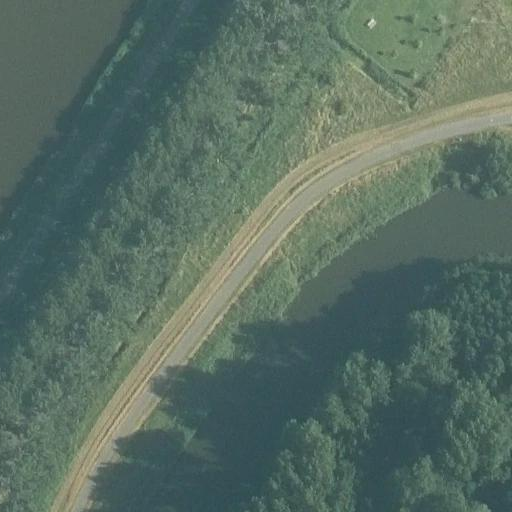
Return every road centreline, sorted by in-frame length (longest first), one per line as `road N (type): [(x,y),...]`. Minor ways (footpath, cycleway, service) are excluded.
road 1 (unknown): [(511,99),(362,139),(289,186),(178,322),(58,511)]
road 2 (tertiary): [(0,478),(302,0)]
